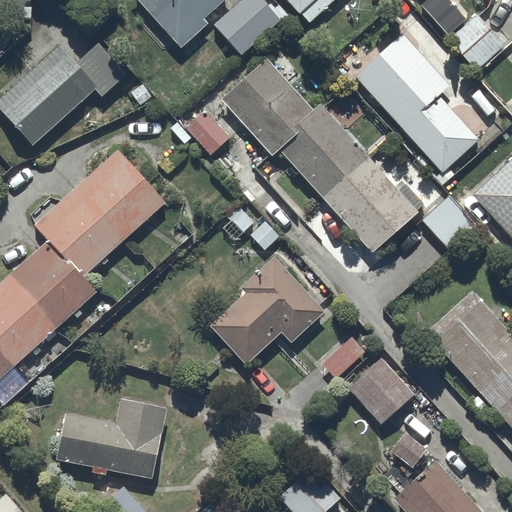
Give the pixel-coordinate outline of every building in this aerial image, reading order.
[(131,0),(179,54),(208,28),(203,22),(227,0),(131,0)] [(281,25),(288,19),(274,4),(268,10),(259,0),(243,0),(212,27),(241,60),(281,25)] [(280,0),(299,19),(300,18),(309,27),(336,0),(280,0)] [(477,18),(447,44),(474,74),(504,48),(477,18)] [(402,38),(354,81),(441,179),(480,144),(439,98),(449,90),(402,38)] [(58,47),(0,100),(0,113),(33,150),(95,94),(102,101),(127,78),(97,45),(75,66),(58,47)] [(219,104),(271,161),(278,155),(372,259),(427,209),(404,183),(395,191),(319,108),(313,114),(265,62),(219,104)] [(170,77),(157,89),(175,108),(188,96),(170,77)] [(177,124),(170,131),(184,147),(192,140),(210,161),(213,158),(231,178),(244,167),(225,146),(230,141),(204,113),(184,131),(177,124)] [(0,385),(102,296),(86,279),(168,206),(119,150),(32,227),(47,244),(0,286),(0,385)] [(511,161),(471,198),(479,207),(472,213),(481,224),(488,218),(511,244),(511,161)] [(449,199),(421,224),(448,255),(477,229),(449,199)] [(239,200),(222,215),(228,223),(221,230),(234,244),(259,221),(239,200)] [(264,223),(248,238),(264,254),(280,239),(264,223)] [(244,297),(208,329),(245,370),(281,338),(289,348),(324,317),(274,260),(239,291),(244,297)] [(511,336),(472,292),(423,336),(477,397),(468,405),(480,419),(490,411),(511,435),(511,336)] [(351,339),(321,366),(335,382),(366,355),(351,339)] [(381,359),(346,391),(380,429),(415,397),(381,359)] [(114,426),(64,416),(54,464),(91,471),(89,477),(105,480),(106,474),(152,484),(167,412),(119,402),(114,426)] [(403,434),(388,454),(411,472),(427,452),(403,434)] [(393,503),(401,511),(479,511),(436,464),(393,503)] [(311,470),(278,501),(288,511),(329,511),(341,501),(311,470)] [(94,511),(143,511),(122,489),(105,505),(101,501),(92,510),(94,511)] [(0,511),(16,511),(0,492),(0,511)]
